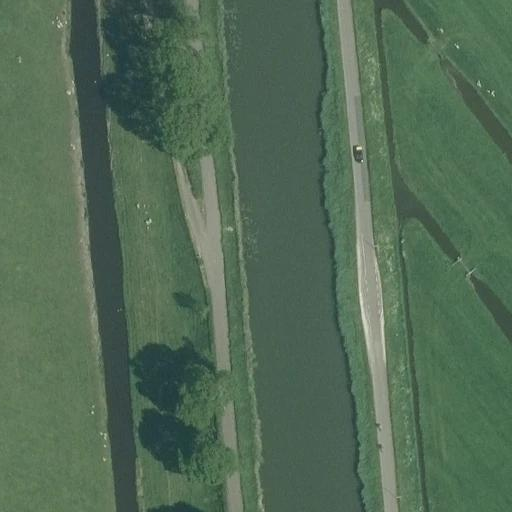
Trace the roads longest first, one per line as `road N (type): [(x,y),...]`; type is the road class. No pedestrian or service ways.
road 1 (unclassified): [(393,511),(346,0)]
road 2 (unclassified): [(240,511),(195,0)]
